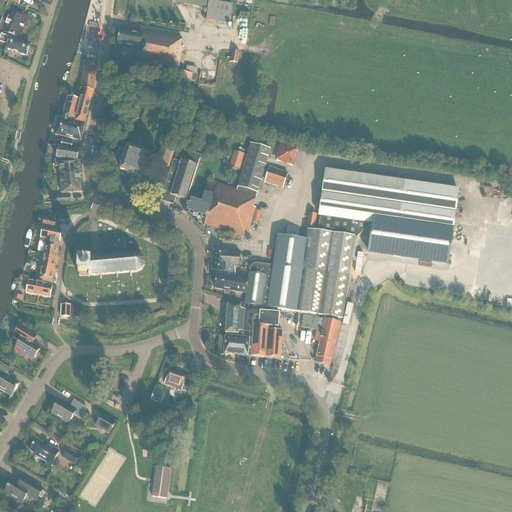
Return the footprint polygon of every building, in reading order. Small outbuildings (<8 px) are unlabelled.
[(205,9),(206,0),(173,0),(173,3),(205,9)] [(27,9),(9,2),(0,25),(0,35),(1,36),(2,36),(17,42),(18,39),(20,40),(29,17),(24,15),(27,9)] [(208,2),(205,21),(229,25),(232,6),(208,2)] [(137,35),(119,32),(117,44),(135,47),(132,65),(174,72),(172,88),(190,92),(193,75),(195,75),(197,69),(187,67),(186,73),(177,71),(182,39),(138,32),(137,35)] [(2,36),(1,36),(0,39),(0,42),(7,45),(5,49),(26,57),(30,46),(17,42),(2,36)] [(240,53),(232,51),(229,63),(238,64),(240,53)] [(93,92),(97,65),(84,63),(80,89),(93,92)] [(84,125),(90,101),(91,101),(93,92),(80,89),(78,98),(78,97),(77,100),(79,101),(75,118),(74,121),(74,122),(84,125)] [(67,98),(62,118),(74,121),(75,118),(79,101),(77,100),(67,98)] [(85,125),(59,119),(55,136),(81,142),(85,125)] [(62,141),(60,149),(71,151),(73,144),(62,141)] [(164,144),(159,158),(152,156),(152,155),(128,147),(126,152),(120,150),(118,151),(114,162),(115,164),(121,166),(120,171),(145,179),(150,163),(166,168),(173,147),(164,144)] [(253,208),(253,207),(257,195),(270,151),(250,145),(237,188),(223,184),(222,185),(209,180),(202,201),(189,197),(184,213),(206,220),(204,224),(246,239),(255,209),(253,208)] [(79,153),(71,151),(60,149),(59,149),(56,159),(77,161),(79,153)] [(240,168),(245,152),(233,149),(229,165),(240,168)] [(180,163),(173,161),(161,199),(166,201),(165,203),(174,206),(176,198),(187,201),(201,156),(184,151),(180,163)] [(80,176),(79,162),(58,160),(59,167),(60,178),(80,176)] [(264,183),(282,189),(286,177),(268,170),(266,179),(264,178),(263,180),(265,180),(264,183)] [(216,275),(214,290),(246,294),(244,304),(248,305),(261,308),(267,309),(297,313),(342,319),(354,240),(368,242),(366,254),(448,267),(459,191),(325,171),(318,218),(320,218),(318,232),(307,230),(278,226),(272,267),(256,265),(255,265),(254,266),(253,266),(253,267),(252,267),(251,268),(251,269),(250,270),(250,273),(249,273),(248,280),(235,278),(235,273),(218,271),(217,276),(216,275)] [(61,194),(81,193),(80,176),(60,178),(61,194)] [(52,198),(52,204),(72,203),(71,196),(52,198)] [(43,228),(54,230),(56,222),(44,220),(43,228)] [(62,231),(54,230),(43,228),(40,243),(46,244),(44,255),(57,258),(59,246),(59,243),(60,243),(62,231)] [(213,251),(211,271),(218,271),(235,273),(235,267),(239,268),(240,254),(226,253),(226,252),(213,251)] [(41,267),(54,270),(57,258),(44,255),(41,267)] [(142,271),(144,267),(144,261),(140,257),(135,255),(98,258),(93,258),(89,258),(89,257),(88,257),(89,261),(78,262),(78,265),(78,267),(79,274),(80,274),(81,278),(90,277),(90,278),(91,278),(91,277),(134,274),(137,274),(142,271)] [(50,286),(51,283),(52,284),(54,270),(41,267),(39,281),(45,282),(44,285),(50,286)] [(405,283),(416,284),(417,277),(414,276),(414,273),(406,272),(405,283)] [(470,296),(472,284),(450,280),(449,284),(434,282),(433,289),(470,296)] [(52,286),(50,286),(44,285),(29,282),(26,294),(50,298),(52,286)] [(511,298),(491,296),(491,302),(511,304),(511,298)] [(260,312),(261,308),(248,305),(247,311),(240,311),(240,307),(228,306),(224,355),(248,357),(251,357),(281,360),(283,332),(278,332),(279,314),(260,312)] [(70,318),(70,306),(61,306),(61,318),(70,318)] [(315,364),(330,367),(331,361),(340,323),(325,320),(316,358),(317,358),(315,364)] [(29,335),(19,328),(13,338),(20,342),(14,351),(32,362),(40,348),(32,343),(26,340),(29,335)] [(26,340),(32,343),(35,339),(29,335),(26,340)] [(0,390),(11,397),(19,384),(3,375),(8,368),(0,363),(0,390)] [(169,371),(164,385),(181,391),(186,377),(169,371)] [(151,400),(161,404),(163,396),(154,393),(151,400)] [(68,425),(74,416),(80,420),(87,409),(74,401),(70,408),(59,401),(51,415),(68,425)] [(109,435),(115,423),(102,416),(96,427),(109,435)] [(51,466),(59,452),(48,445),(47,447),(36,440),(29,451),(37,455),(36,457),(51,466)] [(67,450),(62,458),(74,466),(79,457),(67,450)] [(152,497),(166,499),(170,470),(156,468),(152,497)] [(11,481),(4,493),(22,504),(27,496),(36,502),(43,490),(23,478),(19,485),(11,481)] [(60,494),(54,502),(68,511),(73,503),(60,494)]
